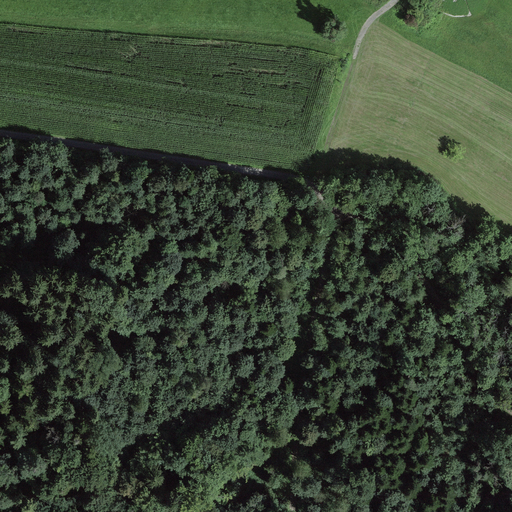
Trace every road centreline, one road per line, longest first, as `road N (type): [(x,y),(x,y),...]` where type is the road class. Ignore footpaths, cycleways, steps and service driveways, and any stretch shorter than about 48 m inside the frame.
road 1 (track): [(0,133),(313,184),(405,253),(511,409)]
road 2 (track): [(330,202),(331,238),(300,393),(293,511)]
road 3 (track): [(396,0),(373,18),(351,61),(313,184)]
